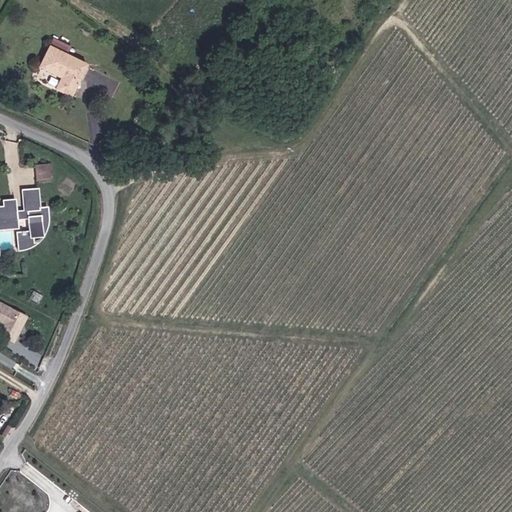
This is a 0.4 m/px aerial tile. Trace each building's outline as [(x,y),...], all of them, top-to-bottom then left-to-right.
[(64,79),(58,91),(69,96),(84,64),(48,46),(38,66),(59,77),(64,79)] [(54,88),(58,91),(64,79),(59,77),(54,88)] [(49,166),(36,167),(37,182),(50,181),(49,166)] [(6,231),(17,231),(17,221),(28,221),(29,236),(17,236),(18,252),(27,249),(34,244),(34,238),(40,238),(42,235),(45,229),(46,226),(47,215),(47,212),(44,212),(44,208),(40,209),(40,191),(23,192),(24,213),(16,213),(16,202),(4,203),(4,209),(0,208),(0,228),(6,228),(6,231)] [(28,319),(0,305),(0,324),(4,327),(0,334),(0,336),(15,344),(28,319)]
